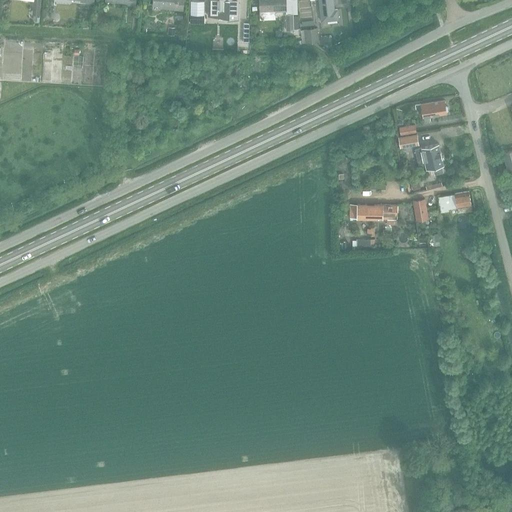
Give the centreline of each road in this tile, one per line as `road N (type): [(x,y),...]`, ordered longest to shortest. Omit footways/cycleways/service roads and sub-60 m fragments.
road 1 (primary): [(0,265),(511,28)]
road 2 (unclassified): [(457,25),(0,248)]
road 3 (unclassified): [(0,283),(455,71)]
road 4 (unclassified): [(511,277),(455,71)]
